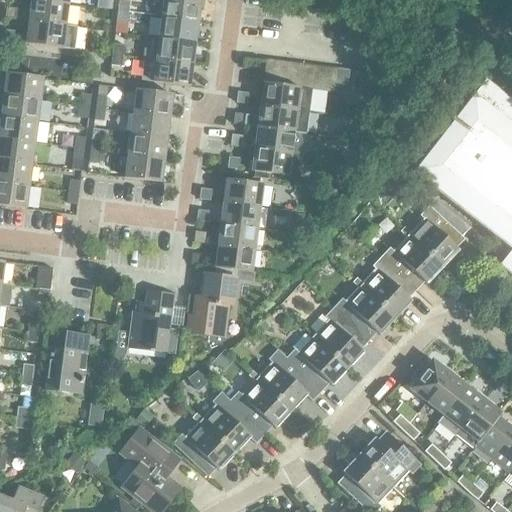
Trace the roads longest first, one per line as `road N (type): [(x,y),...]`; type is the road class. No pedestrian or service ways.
road 1 (residential): [(0,239),(65,247),(100,213),(178,219),(194,127),(223,91),(229,40)]
road 2 (residential): [(296,470),(434,325),(453,318),(511,356)]
road 3 (unclassified): [(484,36),(423,32),(367,0)]
road 4 (residential): [(352,56),(229,40)]
